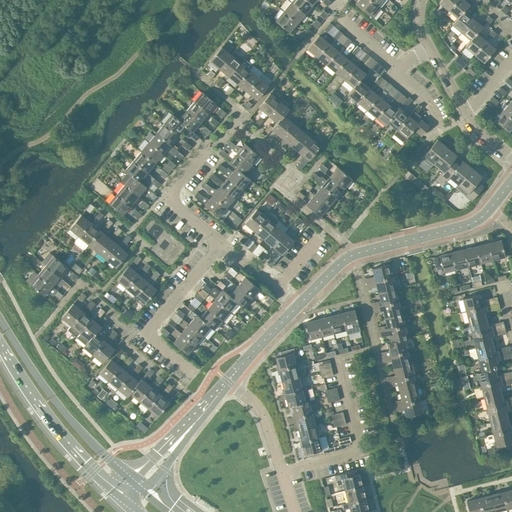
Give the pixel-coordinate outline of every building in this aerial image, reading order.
[(292,0),(291,2),(305,14),(313,4),(307,0),(292,0)] [(358,0),(355,4),(373,19),(381,9),(377,6),(370,0),(358,0)] [(441,0),(439,3),(449,10),(457,0),(441,0)] [(457,0),(449,10),(457,18),(458,18),(464,11),(470,4),(464,0),(457,0)] [(283,11),(297,23),(305,14),(291,2),(283,11)] [(500,10),(505,14),(509,9),(504,6),(500,10)] [(475,12),(480,16),(484,11),(479,8),(475,12)] [(319,15),(324,19),(328,14),(323,10),(319,15)] [(275,21),(289,32),(297,23),(283,11),(275,21)] [(452,24),(461,32),(473,18),(464,11),(458,18),(457,18),(452,24)] [(484,20),(489,24),(493,19),(488,15),(484,20)] [(461,32),(470,40),(471,40),(477,33),(483,26),(473,18),(461,32)] [(312,24),(316,28),(320,23),(316,19),(312,24)] [(324,29),(327,32),(333,25),(329,23),(324,29)] [(304,33),(309,37),(313,33),(308,29),(304,33)] [(333,37),(337,40),(342,33),(339,30),(333,37)] [(488,34),(492,38),(496,33),(492,30),(488,34)] [(465,47),(474,54),(486,40),(477,33),(471,40),(470,40),(465,47)] [(307,49),(317,57),(328,43),(319,35),(307,49)] [(342,44),(346,47),(351,41),(348,38),(342,44)] [(474,54),(484,62),(496,48),(486,40),(474,54)] [(317,57),(326,64),(338,50),(328,43),(317,57)] [(210,61),(219,69),(231,54),(221,46),(210,61)] [(352,52),(355,55),(361,49),(357,46),(352,52)] [(326,64),(335,72),(347,58),(338,50),(326,64)] [(361,60),(364,63),(370,56),(366,53),(361,60)] [(219,69),(229,76),(240,62),(231,54),(219,69)] [(335,72),(344,80),(356,66),(347,58),(335,72)] [(238,84),(249,70),(252,66),(243,59),(240,62),(229,76),(238,84)] [(370,68),(374,70),(379,64),(375,61),(370,68)] [(344,80),(353,87),(354,88),(360,80),(366,74),(356,66),(344,80)] [(207,76),(210,79),(215,74),(211,70),(207,76)] [(247,92),(259,78),(249,70),(238,84),(247,92)] [(374,82),(378,85),(383,78),(380,75),(374,82)] [(216,84),(220,87),(224,81),(221,78),(216,84)] [(251,95),(256,100),(268,86),(259,78),(247,92),(243,96),(247,99),(251,95)] [(348,94),(357,102),(369,88),(360,80),(354,88),(353,87),(348,94)] [(367,110),(376,117),(388,103),(384,100),(387,96),(385,94),(392,86),(389,83),(383,90),(378,96),(367,110)] [(225,91),(229,95),(234,89),(230,86),(225,91)] [(497,90),(504,96),(507,92),(500,87),(497,90)] [(357,102),(367,110),(378,96),(369,88),(357,102)] [(393,97),(396,100),(401,94),(398,91),(393,97)] [(194,101),(208,113),(216,104),(202,92),(194,101)] [(234,99),(238,102),(243,97),(239,93),(234,99)] [(268,115),(280,101),(270,93),(258,107),(268,115)] [(489,100),(496,105),(499,102),(492,96),(489,100)] [(403,103),(407,106),(412,99),(409,97),(403,103)] [(186,111),(200,122),(208,113),(194,101),(186,111)] [(243,107),(247,110),(252,104),(248,101),(243,107)] [(283,115),(284,116),(289,109),(280,101),(268,115),(277,122),(277,123),(283,115)] [(502,111),(511,118),(511,102),(510,101),(502,111)] [(386,125),(388,122),(400,108),(399,107),(397,111),(388,103),(376,117),(386,125)] [(403,142),(414,129),(418,123),(416,121),(420,116),(416,113),(422,107),(418,104),(409,115),(397,130),(398,130),(394,134),(403,142)] [(482,109),(488,114),(491,111),(485,105),(482,109)] [(217,112),(223,117),(226,113),(220,108),(217,112)] [(388,122),(397,130),(409,115),(400,108),(388,122)] [(178,120),(185,126),(192,132),(200,122),(186,111),(179,120),(178,120)] [(494,120),(509,132),(511,127),(511,118),(502,111),(494,120)] [(178,120),(179,120),(172,114),(164,124),(178,135),(181,132),(189,138),(190,136),(193,133),(192,132),(185,126),(178,120)] [(272,129),(281,137),(292,123),(284,116),(283,115),(277,123),(277,122),(272,127),(269,125),(264,130),(268,133),(272,129)] [(210,121),(215,126),(218,122),(213,117),(210,121)] [(255,123),(259,126),(264,120),(260,117),(255,123)] [(418,123),(414,129),(421,136),(429,126),(421,119),(418,123)] [(281,137),(290,145),(302,131),(292,123),(281,137)] [(156,133),(170,144),(178,135),(164,124),(156,133)] [(202,130),(208,135),(211,131),(205,127),(202,130)] [(290,145),(299,152),(311,138),(302,131),(290,145)] [(190,136),(196,141),(199,137),(193,132),(193,133),(190,136)] [(149,142),(163,154),(170,144),(156,133),(149,142)] [(296,168),(299,171),(308,160),(309,160),(320,146),(311,138),(299,152),(303,155),(300,162),(296,168)] [(268,145),(272,148),(277,142),(273,139),(268,145)] [(431,167),(433,164),(447,147),(437,139),(421,159),(431,167)] [(237,153),(251,164),(259,155),(245,143),(241,147),(235,145),(229,140),(226,144),(237,153)] [(182,145),(188,150),(191,146),(185,141),(182,145)] [(141,151),(155,163),(163,154),(149,142),(141,151)] [(277,152),(281,155),(286,150),(282,147),(277,152)] [(439,175),(443,178),(455,163),(452,160),(456,155),(447,147),(433,164),(442,171),(439,175)] [(218,153),(224,158),(227,154),(222,149),(218,153)] [(133,161),(147,172),(155,163),(141,151),(133,161)] [(175,154),(180,159),(183,155),(178,151),(175,154)] [(243,173),(247,177),(255,168),(251,164),(237,153),(229,163),(235,168),(236,168),(243,174),(243,173)] [(286,160),(290,163),(295,157),(291,154),(286,160)] [(167,164),(172,169),(176,165),(170,160),(167,164)] [(449,177),(458,185),(472,169),(462,160),(458,166),(455,163),(443,178),(446,181),(449,177)] [(139,182),(140,181),(147,172),(133,161),(125,170),(127,172),(132,176),(132,175),(139,182)] [(228,177),(242,189),(250,179),(247,177),(243,173),(243,174),(236,168),(235,168),(232,172),(227,167),(226,169),(220,164),(217,168),(228,177)] [(319,167),(325,172),(328,168),(322,164),(319,167)] [(329,177),(343,188),(351,179),(338,167),(329,177)] [(159,173),(165,178),(168,174),(162,169),(159,173)] [(456,188),(471,201),(483,187),(477,182),(482,177),(472,169),(458,185),(456,188)] [(124,185),(138,196),(146,187),(140,181),(139,182),(132,175),(132,176),(127,172),(120,181),(124,185)] [(209,177),(220,186),(234,198),(242,189),(228,177),(223,182),(213,173),(211,175),(209,177)] [(322,186),(336,197),(343,188),(329,177),(326,180),(321,176),(320,178),(314,173),(311,177),(322,186)] [(417,187),(425,193),(429,188),(410,173),(406,178),(417,187)] [(151,182),(157,187),(160,183),(154,179),(151,182)] [(436,181),(433,185),(439,190),(442,188),(441,185),(436,181)] [(303,186),(309,191),(312,187),(307,182),(303,186)] [(202,186),(213,195),(227,207),(234,198),(220,186),(217,190),(211,187),(205,183),(202,186)] [(117,194),(131,206),(138,196),(124,185),(117,194)] [(314,195),(328,207),(336,197),(322,186),(314,195)] [(445,196),(435,188),(432,191),(444,202),(451,195),(449,193),(445,196)] [(148,195),(153,200),(157,196),(151,191),(148,195)] [(296,195),(301,200),(305,196),(299,191),(296,195)] [(204,205),(219,217),(227,207),(213,195),(209,199),(203,196),(197,192),(194,196),(205,205),(204,205)] [(109,203),(123,215),(131,206),(117,194),(109,203)] [(306,204),(320,216),(328,207),(314,195),(306,204)] [(140,204),(146,209),(149,205),(143,201),(140,204)] [(86,210),(89,213),(94,207),(90,204),(86,210)] [(245,223),(254,231),(266,217),(256,209),(245,223)] [(132,214),(138,218),(141,215),(136,210),(132,214)] [(95,217),(99,220),(103,215),(100,212),(95,217)] [(263,239),(275,225),(278,221),(269,213),(266,217),(254,231),(263,239)] [(79,236),(91,222),(81,214),(69,228),(79,236)] [(104,225),(108,228),(113,222),(109,219),(104,225)] [(84,249),(88,244),(100,230),(91,222),(79,236),(75,241),(84,249)] [(273,246),(284,232),(275,225),(263,239),(273,246)] [(113,233),(117,236),(122,230),(118,227),(113,233)] [(88,244),(97,252),(109,238),(100,230),(88,244)] [(267,264),(271,267),(282,254),(294,240),(284,232),(273,246),(276,249),(270,257),(272,258),(267,264)] [(127,235),(122,240),(126,244),(131,238),(127,235)] [(239,241),(243,244),(248,238),(244,235),(239,241)] [(97,252),(107,259),(118,245),(109,238),(97,252)] [(107,259),(116,267),(128,253),(124,250),(128,245),(126,244),(122,240),(118,245),(107,259)] [(488,243),(493,260),(505,257),(501,240),(488,243)] [(249,248),(252,252),(257,246),(253,243),(249,248)] [(476,246),(480,263),(493,260),(488,243),(476,246)] [(464,249),(468,266),(480,263),(476,246),(464,249)] [(452,252),(456,269),(468,266),(464,249),(452,252)] [(258,256),(262,259),(266,254),(263,250),(258,256)] [(46,265),(60,277),(68,267),(50,252),(42,262),(46,265)] [(442,268),(443,272),(456,269),(452,252),(439,255),(439,256),(433,257),(436,269),(442,268)] [(133,261),(136,264),(141,259),(137,255),(133,261)] [(142,269),(146,272),(150,266),(147,263),(142,269)] [(366,283),(392,277),(389,264),(372,268),(374,276),(365,278),(366,283)] [(38,274),(52,286),(60,277),(46,265),(38,274)] [(116,280),(126,288),(138,274),(128,266),(116,280)] [(54,294),(59,299),(63,295),(52,286),(38,274),(34,271),(26,281),(44,296),(47,291),(52,296),(54,294)] [(135,296),(145,303),(156,289),(153,286),(155,283),(155,280),(160,274),(156,271),(147,281),(135,296)] [(69,276),(75,281),(78,277),(72,272),(69,276)] [(224,275),(230,280),(233,276),(227,272),(224,275)] [(126,288),(135,296),(147,281),(138,274),(126,288)] [(237,286),(251,298),(259,288),(245,277),(237,286)] [(378,293),(395,289),(392,277),(366,283),(368,288),(376,286),(378,293)] [(61,285),(67,290),(70,286),(65,281),(61,285)] [(216,285),(222,289),(225,286),(220,281),(216,285)] [(229,311),(237,302),(230,296),(230,295),(223,290),(221,292),(215,288),(212,288),(211,289),(205,285),(202,288),(215,299),(229,311)] [(237,302),(243,308),(251,298),(237,286),(230,295),(230,296),(237,302)] [(373,308),(398,301),(395,289),(378,293),(380,300),(371,303),(373,308)] [(78,298),(81,302),(86,296),(82,293),(78,298)] [(194,298),(200,302),(203,299),(198,294),(194,298)] [(463,299),(466,311),(498,303),(497,297),(481,301),(479,294),(463,299)] [(208,308),(222,320),(229,311),(215,299),(208,308)] [(67,329),(76,337),(80,333),(92,319),(88,316),(91,312),(91,309),(95,304),(92,300),(82,311),(71,325),(67,329)] [(384,318),(401,313),(398,301),(373,308),(374,313),(383,310),(384,318)] [(61,317),(71,325),(82,311),(73,303),(61,317)] [(187,307),(192,312),(196,308),(190,303),(187,307)] [(466,311),(469,323),(486,319),(484,313),(500,309),(498,303),(466,311)] [(342,313),(346,330),(348,334),(360,331),(354,307),(349,309),(349,311),(342,313)] [(96,314),(100,317),(105,311),(101,308),(96,314)] [(211,327),(210,327),(214,330),(222,320),(208,308),(200,317),(200,318),(211,327)] [(176,313),(181,318),(185,314),(179,309),(176,313)] [(330,316),(334,333),(346,330),(342,313),(330,316)] [(379,332),(404,325),(401,313),(384,318),(386,325),(378,327),(379,332)] [(189,324),(203,336),(210,327),(211,327),(200,318),(200,317),(197,315),(189,324)] [(318,319),(322,336),(334,333),(330,316),(318,319)] [(76,337),(85,345),(89,340),(95,333),(96,333),(101,327),(92,319),(80,333),(76,337)] [(168,322),(174,327),(177,323),(171,319),(168,322)] [(305,322),(310,339),(322,336),(318,319),(305,322)] [(469,323),(472,335),(504,327),(503,321),(487,325),(486,319),(469,323)] [(83,347),(93,355),(105,341),(101,338),(106,332),(104,331),(108,326),(104,322),(101,327),(96,333),(95,333),(89,340),(85,345),(83,347)] [(181,333),(195,345),(203,336),(189,324),(181,333)] [(404,339),(408,338),(404,325),(379,332),(380,337),(389,335),(391,342),(404,339)] [(472,335),(475,348),(492,343),(490,337),(506,333),(504,327),(472,335)] [(160,332),(166,336),(169,333),(164,328),(160,332)] [(109,336),(113,339),(117,333),(114,330),(109,336)] [(173,343),(187,355),(195,345),(181,333),(173,343)] [(381,357),(407,351),(404,339),(391,342),(387,343),(389,350),(380,352),(381,357)] [(93,355),(102,363),(114,349),(105,341),(93,355)] [(475,348),(478,360),(511,352),(509,346),(494,350),(492,343),(475,348)] [(279,370),(296,365),(292,353),(295,352),(294,348),(280,352),(281,356),(276,357),(279,370)] [(115,354),(119,357),(124,352),(120,349),(115,354)] [(393,367),(410,363),(407,351),(381,357),(382,363),(391,360),(393,367)] [(478,360),(481,372),(494,369),(498,368),(497,361),(511,357),(511,352),(478,360)] [(125,362),(128,365),(133,359),(129,356),(125,362)] [(99,373),(109,381),(120,367),(111,359),(99,373)] [(318,366),(320,372),(332,369),(330,363),(318,366)] [(387,382),(413,375),(410,363),(393,367),(395,375),(386,377),(387,382)] [(134,370),(138,373),(142,367),(139,364),(134,370)] [(282,382),(299,378),(296,365),(279,370),(282,382)] [(109,381),(118,389),(129,375),(120,367),(109,381)] [(130,393),(139,401),(151,387),(147,384),(151,378),(149,377),(154,372),(150,368),(141,379),(138,382),(139,382),(130,393)] [(320,372),(322,378),(333,375),(332,369),(320,372)] [(477,373),(481,385),(511,377),(511,373),(511,371),(496,375),(494,369),(481,372),(477,373)] [(127,397),(130,393),(139,382),(138,382),(129,375),(118,389),(127,397)] [(397,385),(399,392),(416,388),(413,375),(387,382),(389,387),(397,385)] [(155,382),(159,385),(163,379),(160,376),(155,382)] [(511,377),(481,385),(484,397),(501,393),(499,387),(511,383),(511,377)] [(283,395),(302,390),(299,378),(282,382),(284,390),(282,390),(283,395)] [(139,401),(148,408),(160,394),(156,391),(160,386),(159,385),(155,382),(151,387),(139,401)] [(164,390),(168,393),(173,387),(169,384),(164,390)] [(325,390),(326,396),(338,393),(336,387),(325,390)] [(394,406),(419,400),(421,399),(419,394),(422,394),(420,387),(416,388),(399,392),(401,399),(392,401),(394,406)] [(305,402),(309,401),(310,400),(307,388),(302,390),(283,395),(284,399),(286,399),(288,407),(292,406),(292,405),(305,402)] [(326,396),(328,403),(339,400),(338,393),(326,396)] [(484,397),(487,410),(511,403),(511,396),(502,399),(501,393),(484,397)] [(148,408),(158,416),(169,402),(160,394),(148,408)] [(404,409),(406,417),(422,412),(419,400),(394,406),(395,411),(404,409)] [(295,418),(312,413),(309,401),(305,402),(292,405),(292,406),(295,418)] [(511,403),(487,410),(490,422),(507,418),(505,411),(511,409),(511,403)] [(331,415),(332,421),(344,418),(342,412),(331,415)] [(298,430),(315,425),(312,413),(295,418),(298,430)] [(332,421),(334,427),(346,424),(344,418),(332,421)] [(490,422),(493,434),(511,429),(511,423),(508,424),(507,418),(490,422)] [(299,443),(301,442),(318,438),(315,425),(298,430),(300,437),(298,438),(299,443)] [(493,447),(495,453),(511,449),(510,443),(511,442),(511,437),(511,436),(511,435),(511,429),(493,434),(496,446),(493,447)] [(337,439),(339,445),(350,442),(349,436),(337,439)] [(301,442),(304,454),(321,450),(318,438),(301,442)] [(343,484),(345,490),(361,486),(358,473),(354,474),(353,470),(333,476),(335,486),(343,484)] [(345,490),(348,502),(365,498),(363,490),(364,490),(363,485),(361,486),(345,490)] [(507,508),(511,507),(511,489),(503,492),(507,508)] [(491,495),(495,511),(507,508),(503,492),(491,495)] [(478,498),(482,511),(493,511),(495,511),(491,495),(478,498)] [(349,508),(350,511),(360,511),(368,510),(366,503),(368,502),(366,498),(365,498),(348,502),(342,504),(343,510),(349,508)] [(482,511),(478,498),(466,501),(468,511),(482,511)]
